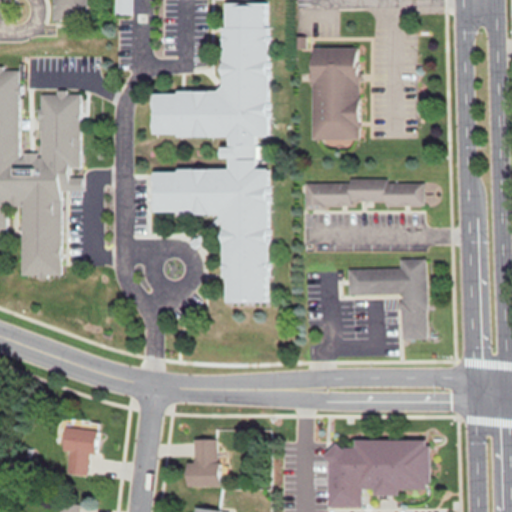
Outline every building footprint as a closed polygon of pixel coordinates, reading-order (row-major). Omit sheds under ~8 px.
[(128,13),(128,0),(116,0),(116,13),(128,13)] [(220,92),(151,92),(151,138),(227,137),(227,148),(218,148),(218,160),(227,160),(227,171),(151,171),(151,216),(222,215),(222,236),(222,302),(268,302),(268,170),(256,170),(256,137),(266,137),(266,2),(222,3),(222,66),(220,66),(220,92)] [(311,66),(311,140),(358,140),(357,65),(311,66)] [(0,257),(6,258),(7,233),(21,234),(19,274),(60,276),(63,189),(80,190),(81,177),(70,176),(70,169),(79,169),(83,93),(41,92),(38,153),(17,152),(20,69),(0,67),(0,257)] [(424,181),(306,181),(306,206),(424,206),(424,181)] [(425,258),(400,258),(400,267),(349,268),(349,293),(400,293),(400,338),(426,338),(425,258)] [(67,473),(87,474),(88,452),(95,452),(96,420),(61,420),(60,450),(68,450),(67,473)] [(186,486),(219,486),(218,438),(193,439),(194,460),(185,460),(186,486)] [(361,506),(361,488),(373,488),(373,493),(397,493),(397,488),(428,488),(429,439),(353,438),(353,446),(328,446),(327,506),(361,506)] [(79,511),(80,504),(60,502),(59,511),(79,511)]
